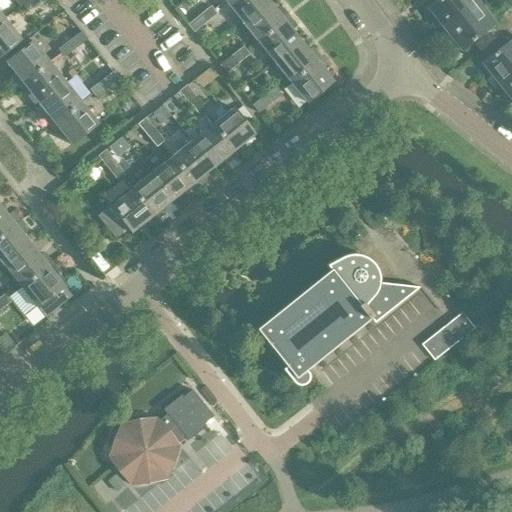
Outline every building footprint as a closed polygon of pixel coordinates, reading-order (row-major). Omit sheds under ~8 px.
[(36,1),(35,0),(21,0),(19,2),(25,10),(36,1)] [(226,0),(224,2),(240,22),(267,0),(266,0),(226,0)] [(240,22),(257,42),(288,17),(280,7),(276,11),(267,0),(240,22)] [(431,9),(447,30),(480,4),(477,0),(439,0),(441,1),(431,9)] [(474,43),(481,52),(511,28),(511,8),(495,22),(480,4),(447,30),(464,51),(474,43)] [(210,7),(199,16),(205,24),(217,15),(210,7)] [(205,24),(199,16),(187,25),(194,33),(205,24)] [(257,42),(273,63),(300,41),(292,31),(296,27),(288,17),(257,42)] [(4,20),(0,22),(0,57),(21,41),(4,20)] [(485,65),(501,86),(511,77),(511,28),(481,52),(489,62),(485,65)] [(80,32),(69,41),(75,49),(86,40),(80,32)] [(75,49),(69,41),(57,50),(63,58),(75,49)] [(273,63),(289,83),(321,58),(313,48),(308,51),(300,41),(273,63)] [(9,78),(17,88),(49,63),(32,42),(5,63),(14,74),(9,78)] [(243,47),(231,56),(237,64),(249,55),(243,47)] [(237,64),(231,56),(220,66),(226,73),(237,64)] [(321,58),(289,83),(306,104),(333,82),(324,71),(329,68),(321,58)] [(30,94),(38,104),(65,83),(49,63),(17,88),(25,98),(30,94)] [(112,72),(101,81),(107,89),(118,80),(112,72)] [(511,77),(501,86),(511,98),(511,77)] [(107,89),(101,81),(89,90),(95,98),(107,89)] [(42,118),(50,128),(81,103),(65,83),(38,104),(46,115),(42,118)] [(178,92),(188,104),(195,98),(186,86),(178,92)] [(275,88),(264,97),(270,105),(281,96),(275,88)] [(270,105),(264,97),(252,106),(258,114),(270,105)] [(195,98),(188,104),(197,115),(204,109),(195,98)] [(81,103),(50,128),(58,138),(62,135),(71,146),(98,124),(81,103)] [(233,109),(212,125),(237,157),(247,149),(243,144),(254,136),(233,109)] [(138,125),(147,137),(154,130),(145,119),(138,125)] [(212,125),(191,142),(213,169),(223,160),(227,165),(237,157),(212,125)] [(154,130),(147,137),(156,148),(164,142),(154,130)] [(191,142),(171,158),(196,189),(206,182),(202,177),(213,169),(191,142)] [(97,157),(106,169),(114,163),(105,151),(97,157)] [(171,158),(151,174),(172,201),(183,193),(186,197),(196,189),(171,158)] [(114,163),(106,169),(116,180),(123,174),(114,163)] [(151,174),(130,191),(156,222),(166,214),(162,210),(172,201),(151,174)] [(156,222),(130,191),(129,192),(110,207),(97,217),(115,239),(127,229),(131,234),(142,225),(146,230),(156,222)] [(0,207),(0,238),(19,222),(12,212),(7,216),(0,207)] [(19,222),(0,238),(0,262),(4,268),(31,246),(23,236),(27,232),(19,222)] [(31,246),(4,268),(21,288),(52,263),(44,253),(40,257),(31,246)] [(310,372),(374,320),(377,324),(421,288),(382,284),(382,281),(382,279),(382,277),(382,275),(381,273),(380,271),(379,269),(378,267),(377,265),(375,263),(374,262),(372,260),(368,258),(366,257),(362,256),(360,256),(355,256),(353,256),(351,257),(349,257),(347,258),(331,266),(334,272),(261,330),(290,367),(286,370),(296,383),(298,384),(299,385),(300,386),(302,387),(304,387),(306,386),(308,385),(309,384),(310,383),(312,381),(312,379),(312,376),(312,375),(311,374),(311,373),(310,372)] [(21,288),(8,298),(23,317),(36,307),(37,309),(45,319),(72,297),(64,288),(55,277),(60,273),(52,263),(21,288)] [(4,295),(0,298),(0,310),(10,303),(4,295)] [(476,329),(463,313),(422,346),(435,361),(476,329)] [(213,417),(192,391),(183,398),(181,396),(162,411),(166,415),(158,421),(156,418),(120,424),(107,458),(130,486),(166,480),(179,446),(175,442),(183,435),(188,442),(206,427),(204,424),(213,417)]
